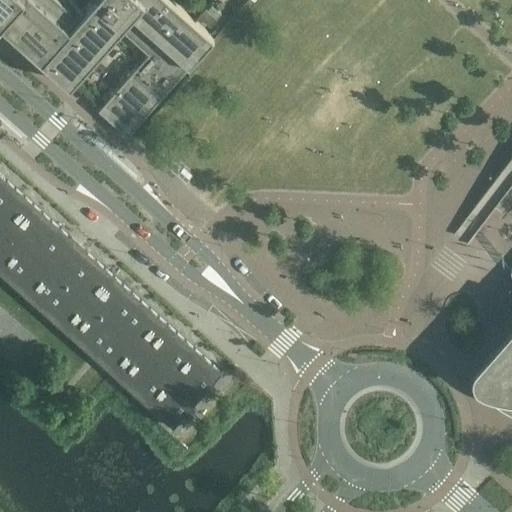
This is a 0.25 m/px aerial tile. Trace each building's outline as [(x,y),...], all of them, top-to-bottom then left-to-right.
[(0,0),(0,11),(45,52),(73,19),(51,0),(0,0)] [(45,52),(40,57),(69,82),(119,26),(148,52),(98,108),(127,135),(213,36),(172,0),(90,0),(73,19),(45,52)] [(198,1),(196,0),(180,0),(191,9),(198,1)] [(217,18),(205,7),(198,15),(210,25),(217,18)] [(0,173),(0,271),(173,426),(221,372),(0,173)] [(511,332),(480,368),(479,371),(479,375),(481,378),(495,390),(507,399),(511,400),(511,332)]
